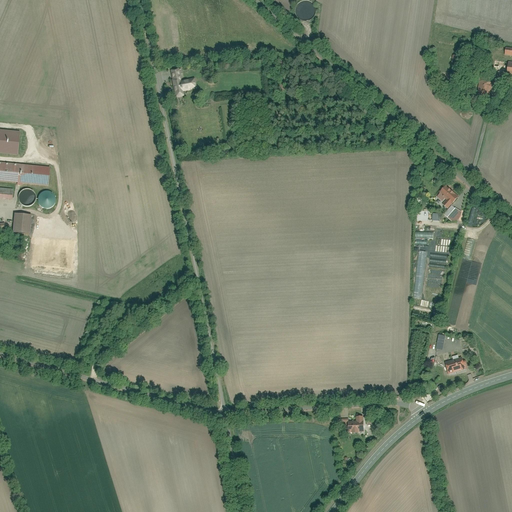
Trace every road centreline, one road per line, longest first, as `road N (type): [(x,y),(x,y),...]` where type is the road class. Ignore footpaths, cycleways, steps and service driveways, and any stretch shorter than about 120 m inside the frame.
road 1 (unclassified): [(140,0),(227,414)]
road 2 (unclassified): [(511,224),(254,0)]
road 3 (unclassified): [(227,414),(0,354)]
road 4 (unclassified): [(423,415),(392,403),(227,414)]
road 5 (secondary): [(333,511),(423,415)]
